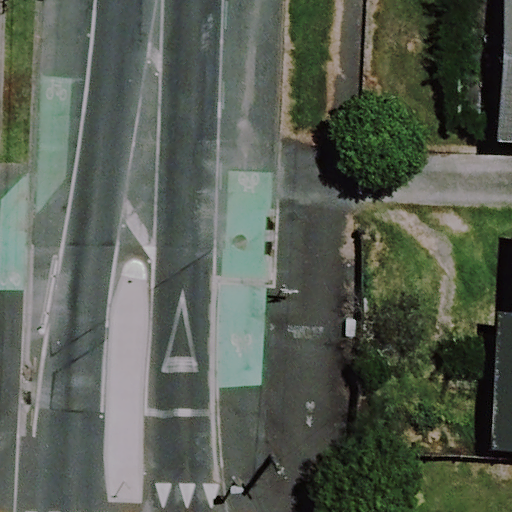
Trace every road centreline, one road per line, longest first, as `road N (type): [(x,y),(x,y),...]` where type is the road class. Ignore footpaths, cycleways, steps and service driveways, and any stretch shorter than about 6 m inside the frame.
road 1 (secondary): [(67,511),(73,336),(85,258),(144,80)]
road 2 (secondary): [(144,80),(182,277),(180,511)]
